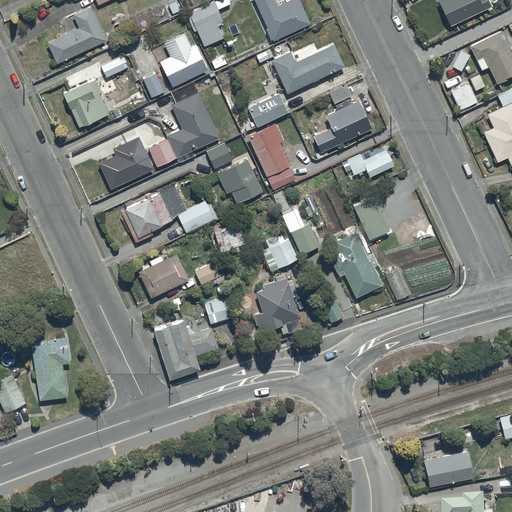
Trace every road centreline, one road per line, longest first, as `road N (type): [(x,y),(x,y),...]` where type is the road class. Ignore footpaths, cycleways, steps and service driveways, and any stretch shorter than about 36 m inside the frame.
road 1 (tertiary): [(152,412),(506,302)]
road 2 (residential): [(152,412),(0,88)]
road 3 (residential): [(506,302),(365,0)]
road 4 (tertiary): [(0,466),(152,412)]
